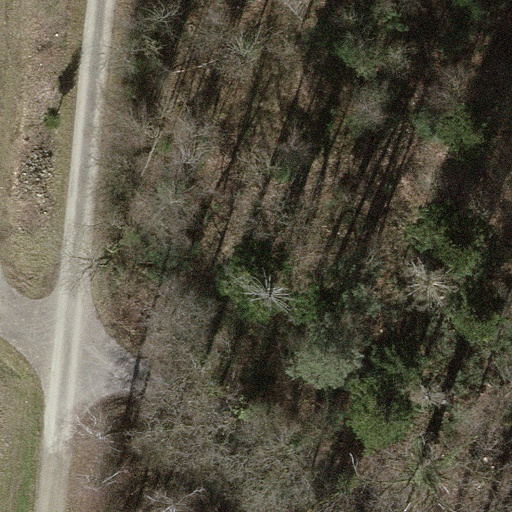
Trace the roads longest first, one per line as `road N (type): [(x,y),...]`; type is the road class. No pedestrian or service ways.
road 1 (track): [(100,0),(46,511)]
road 2 (track): [(66,320),(270,446),(443,511)]
